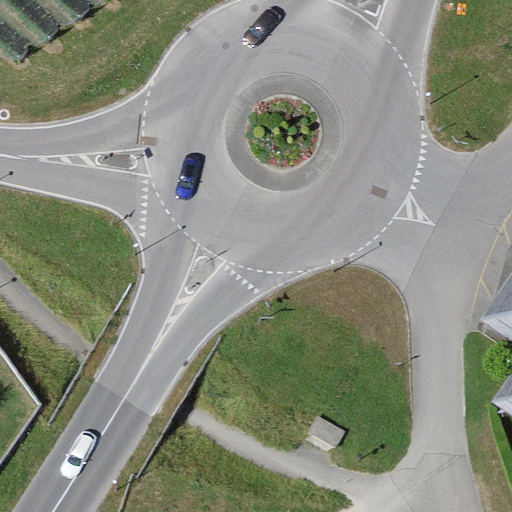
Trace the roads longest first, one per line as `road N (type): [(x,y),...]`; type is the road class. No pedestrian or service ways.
road 1 (secondary): [(54,511),(240,219)]
road 2 (residential): [(455,229),(431,316),(430,431),(443,511)]
road 3 (secondary): [(331,57),(277,43),(224,62),(192,107),(192,163)]
road 4 (unclassified): [(0,150),(192,163)]
road 5 (secondary): [(360,183),(371,158),(367,101),(331,57)]
road 6 (secondary): [(240,219),(266,227),(320,220),(360,183)]
